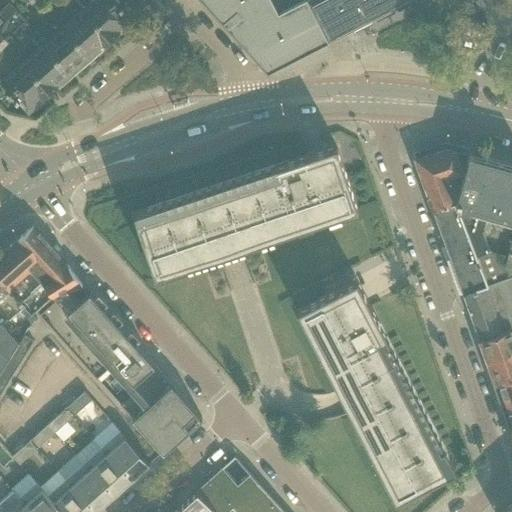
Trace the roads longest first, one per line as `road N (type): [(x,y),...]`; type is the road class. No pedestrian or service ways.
road 1 (residential): [(469,511),(494,487),(496,453),(379,109)]
road 2 (residential): [(238,419),(30,184)]
road 3 (residential): [(88,156),(79,113),(189,11)]
road 4 (tertiary): [(251,98),(135,130),(113,147)]
road 5 (tertiary): [(113,147),(140,148),(254,116)]
road 6 (residential): [(134,511),(238,419)]
road 7 (tertiary): [(254,116),(379,109)]
road 8 (residential): [(322,511),(238,419)]
road 9 (tertiary): [(375,90),(251,98)]
